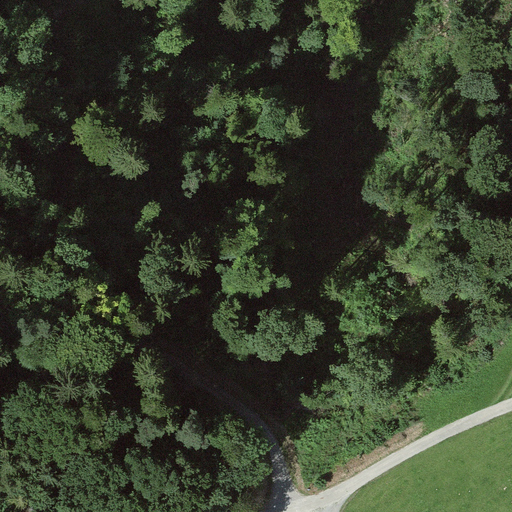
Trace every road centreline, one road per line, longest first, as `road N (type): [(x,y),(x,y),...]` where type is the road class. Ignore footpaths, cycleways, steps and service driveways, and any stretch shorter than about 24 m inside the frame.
road 1 (track): [(274,511),(283,467),(271,433),(243,403),(150,342),(94,321),(0,306)]
road 2 (track): [(511,404),(325,499)]
